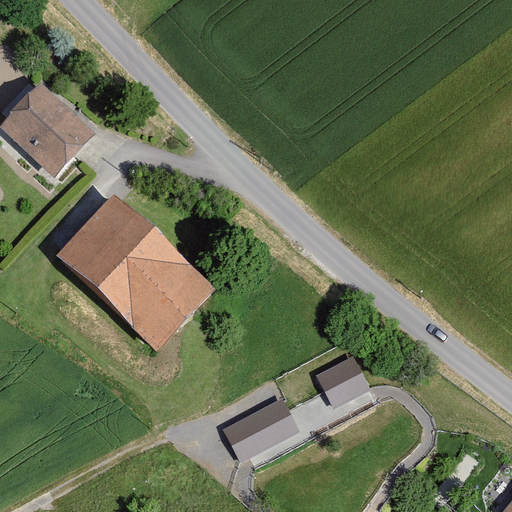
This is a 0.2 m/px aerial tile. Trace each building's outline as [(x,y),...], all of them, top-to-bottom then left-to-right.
[(28,83),(0,112),(0,136),(46,180),(86,138),(28,83)] [(205,294),(103,199),(46,259),(148,354),(205,294)] [(367,389),(352,360),(320,377),(336,406),(367,389)] [(296,431),(281,402),(226,431),(241,460),(296,431)] [(511,511),(511,490),(496,511),(511,511)]
